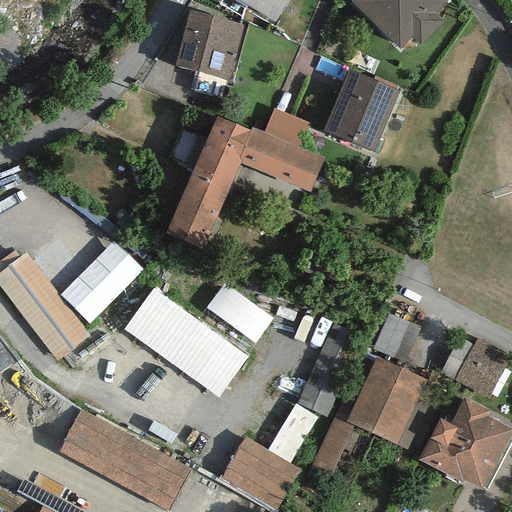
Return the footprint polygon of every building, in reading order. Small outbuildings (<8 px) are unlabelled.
[(236,0),(273,23),(286,0),(236,0)] [(447,0),(446,0),(352,0),(351,2),(399,49),(412,37),(420,45),(443,22),(435,13),(447,0)] [(191,11),(174,66),(229,83),(244,25),(191,11)] [(399,91),(348,69),(323,131),(373,153),(399,91)] [(263,133),(298,148),(310,124),(275,109),(263,133)] [(216,117),(192,177),(228,193),(241,163),(237,161),(250,131),(216,117)] [(263,133),(251,128),(250,131),(237,161),(241,163),(309,192),(323,159),(298,148),(263,133)] [(166,233),(201,250),(228,193),(192,177),(166,233)] [(113,243),(61,295),(89,324),(142,271),(113,243)] [(28,257),(0,278),(0,286),(55,356),(86,331),(28,257)] [(223,278),(206,305),(258,337),(275,310),(223,278)] [(152,282),(122,323),(218,392),(248,351),(152,282)] [(405,361),(420,327),(389,314),(372,350),(405,361)] [(334,324),(296,403),(326,417),(364,338),(334,324)] [(454,381),(473,345),(458,338),(440,374),(454,381)] [(473,345),(454,381),(488,399),(511,356),(477,338),(473,345)] [(377,437),(408,451),(437,384),(426,380),(376,357),(346,423),(353,426),(377,437)] [(489,411),(464,397),(450,424),(439,418),(418,460),(463,484),(464,481),(482,490),(511,432),(511,429),(486,416),(489,411)] [(295,404),(279,431),(267,450),(289,463),(317,418),(295,404)] [(81,411),(58,453),(163,511),(167,511),(190,472),(81,411)] [(330,475),(353,426),(346,423),(335,418),(312,467),(330,475)] [(277,510),(300,470),(289,463),(267,450),(246,437),(223,477),(277,510)]
